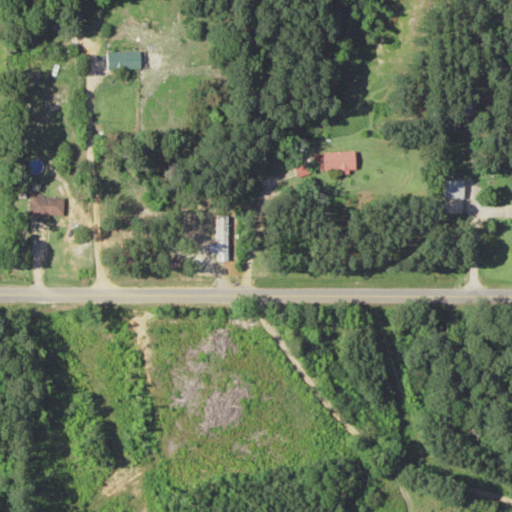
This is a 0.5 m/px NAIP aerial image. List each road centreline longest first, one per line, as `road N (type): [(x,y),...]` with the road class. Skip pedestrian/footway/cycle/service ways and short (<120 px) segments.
road 1 (residential): [(511,296),(0,292)]
road 2 (residential): [(242,294),(345,426),(392,462),(383,511)]
road 3 (residential): [(392,462),(511,508)]
